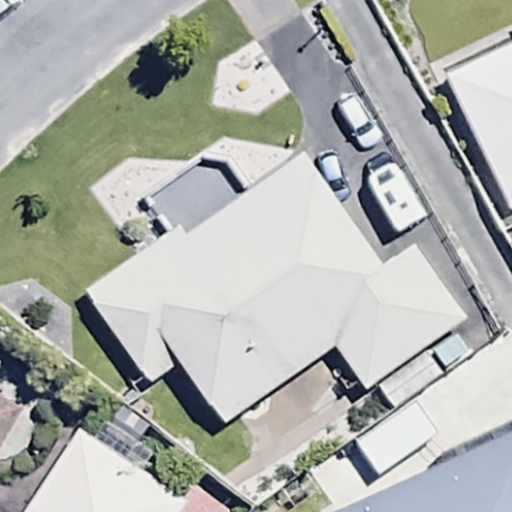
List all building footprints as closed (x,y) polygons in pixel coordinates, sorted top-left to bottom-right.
[(511,60),(450,88),(510,220),(511,219),(511,60)] [(167,245),(86,300),(153,398),(182,378),(224,439),(337,361),(367,405),(379,397),(396,422),(445,389),(427,363),(471,333),(417,255),(384,278),(310,170),(248,212),(217,165),(146,214),(167,245)] [(0,368),(0,465),(3,467),(35,417),(12,402),(23,384),(0,368)] [(186,511),(83,444),(38,511),(186,511)] [(409,492),(364,511),(511,511),(511,451),(448,480),(443,469),(406,485),(409,492)]
